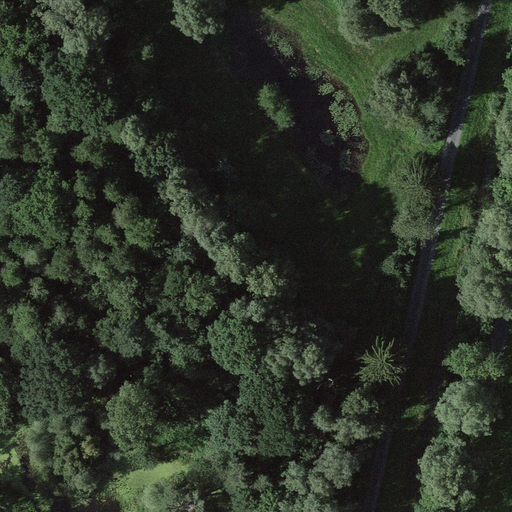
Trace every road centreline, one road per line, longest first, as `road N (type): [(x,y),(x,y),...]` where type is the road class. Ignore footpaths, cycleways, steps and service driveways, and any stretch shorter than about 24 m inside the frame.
road 1 (track): [(370,511),(486,0)]
road 2 (track): [(511,288),(459,511)]
